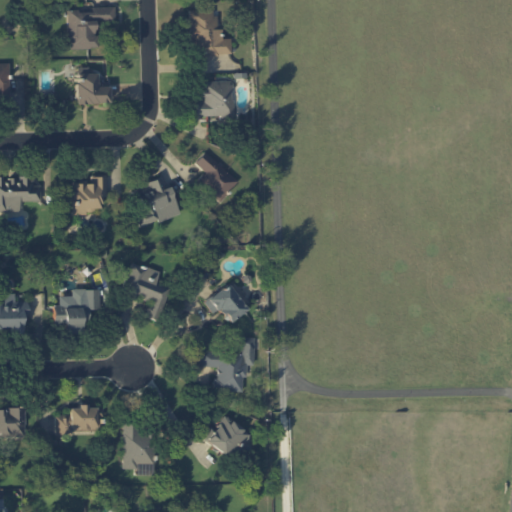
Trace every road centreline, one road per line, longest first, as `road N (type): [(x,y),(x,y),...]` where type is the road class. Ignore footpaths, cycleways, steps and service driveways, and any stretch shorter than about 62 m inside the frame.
road 1 (residential): [(0,142),(140,132),(153,108),(150,0)]
road 2 (track): [(286,385),(348,393),(511,392)]
road 3 (residential): [(0,371),(134,368)]
